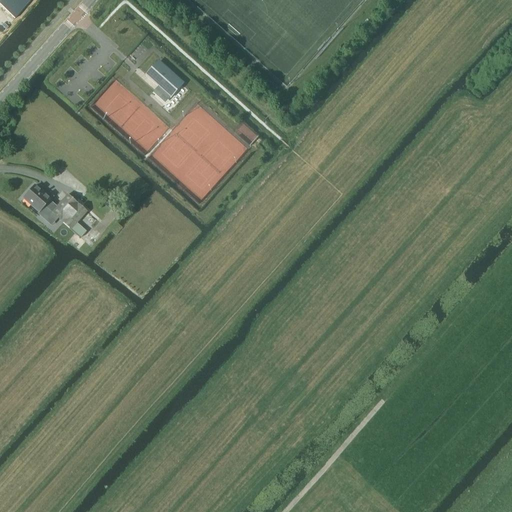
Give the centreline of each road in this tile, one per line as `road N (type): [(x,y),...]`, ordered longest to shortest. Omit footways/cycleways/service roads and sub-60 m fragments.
road 1 (track): [(284,511),(381,403)]
road 2 (tertiary): [(0,101),(91,0)]
